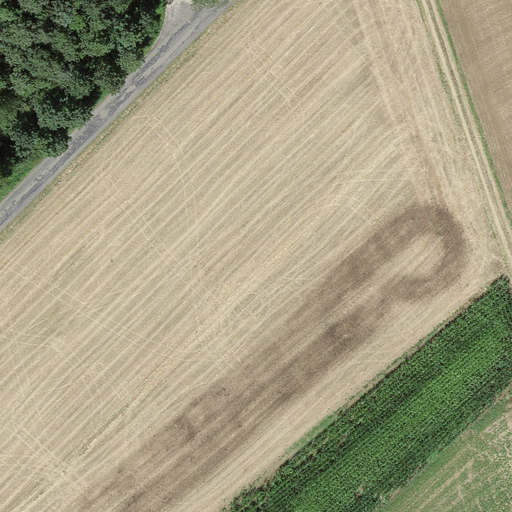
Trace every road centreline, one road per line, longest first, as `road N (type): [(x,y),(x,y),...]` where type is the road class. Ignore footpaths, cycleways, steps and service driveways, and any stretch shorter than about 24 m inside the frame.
road 1 (unclassified): [(0,209),(219,0)]
road 2 (track): [(424,0),(511,246)]
